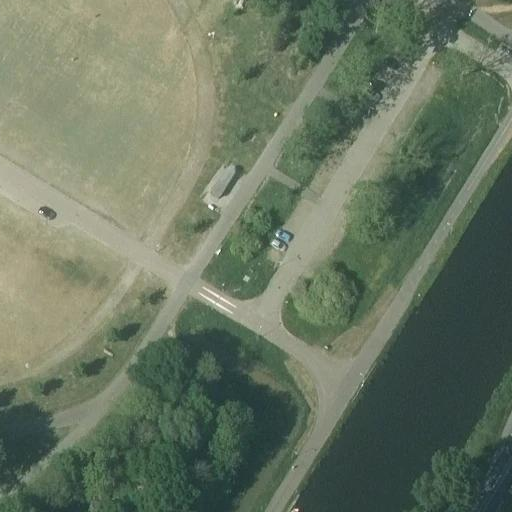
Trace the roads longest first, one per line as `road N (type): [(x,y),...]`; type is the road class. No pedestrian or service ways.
road 1 (unclassified): [(350,383),(511,124)]
road 2 (unclassified): [(350,383),(213,302)]
road 3 (unclassified): [(350,383),(272,511)]
